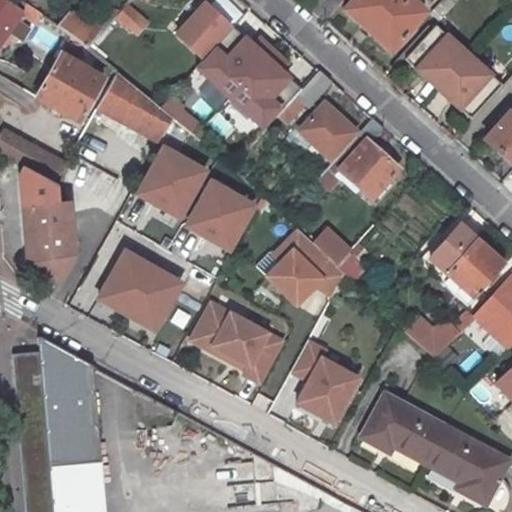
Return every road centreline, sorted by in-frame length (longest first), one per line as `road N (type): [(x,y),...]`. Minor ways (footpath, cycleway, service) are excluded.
road 1 (residential): [(410,511),(0,295)]
road 2 (residential): [(511,222),(269,0)]
